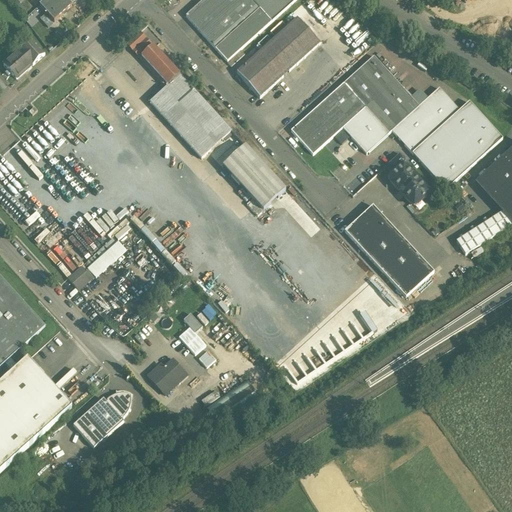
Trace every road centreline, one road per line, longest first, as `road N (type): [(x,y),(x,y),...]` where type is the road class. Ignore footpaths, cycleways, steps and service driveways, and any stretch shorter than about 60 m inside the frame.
road 1 (unclassified): [(132,0),(0,119)]
road 2 (unclassified): [(511,80),(384,0)]
